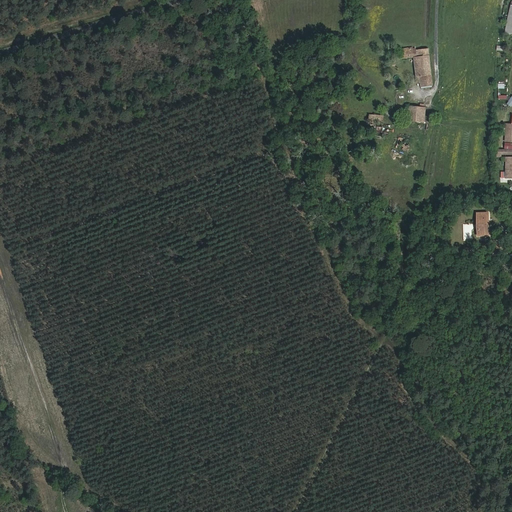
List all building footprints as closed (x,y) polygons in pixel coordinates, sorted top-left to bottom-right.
[(412,51),(412,48),(404,49),(404,51),(400,52),(401,58),(414,57),(417,82),(420,82),(421,86),(432,85),(427,49),(416,50),(412,51)] [(508,96),(508,87),(504,87),(504,82),(499,82),(499,96),(508,96)] [(409,106),(408,120),(424,121),(425,108),(424,107),(424,104),(420,104),(420,107),(409,106)] [(388,112),(395,113),(396,110),(396,108),(393,108),(393,105),(390,105),(390,107),(389,107),(389,109),(388,109),(388,112)] [(382,132),(383,116),(370,115),(369,131),(382,132)] [(408,150),(410,141),(399,138),(397,148),(408,150)] [(488,213),(477,213),(478,236),(489,235),(488,213)]
